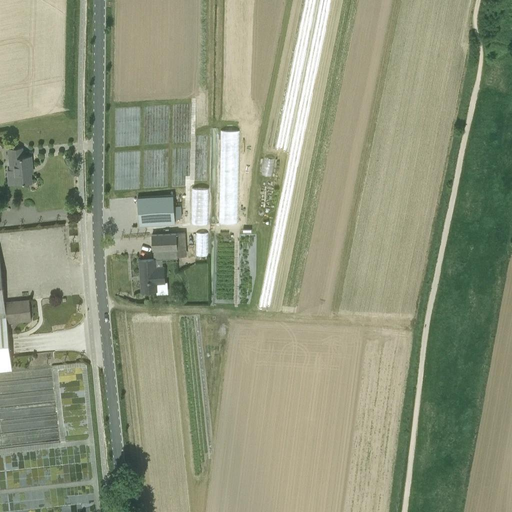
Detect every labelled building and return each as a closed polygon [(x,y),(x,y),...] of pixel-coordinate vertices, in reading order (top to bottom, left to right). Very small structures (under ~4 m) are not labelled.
[(239,131),(221,131),(220,223),(238,223),(239,131)] [(8,185),(17,184),(32,182),(30,169),(32,169),(31,156),(23,157),(22,148),(8,149),(11,170),(7,170),(8,185)] [(209,189),(192,188),(191,224),(209,224),(209,189)] [(176,197),(140,197),(140,225),(176,225),(176,197)] [(185,232),(176,233),(177,245),(186,245),(185,232)] [(177,245),(176,233),(152,235),(154,259),(155,259),(178,257),(177,245)] [(208,233),(196,233),(195,255),(208,256),(208,233)] [(9,338),(7,323),(31,320),(29,300),(20,300),(21,301),(17,302),(17,301),(5,302),(0,255),(0,370),(12,369),(9,338)] [(165,267),(156,268),(155,259),(154,259),(140,260),(142,292),(157,291),(157,284),(166,284),(165,267)]
